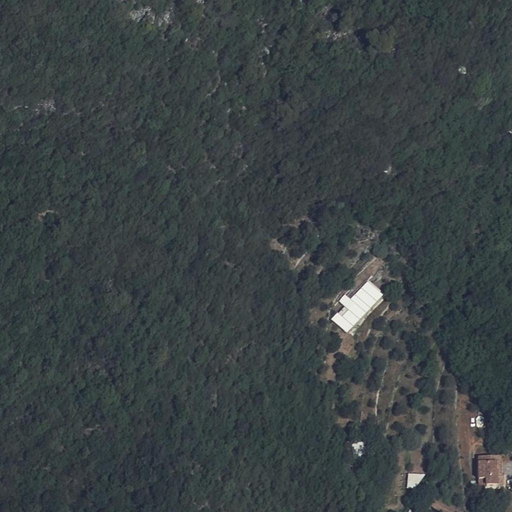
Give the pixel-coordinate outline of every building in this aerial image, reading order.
[(349,323),(380,292),(369,281),(351,299),(333,317),(339,322),(344,317),(349,323)] [(333,317),(351,299),(351,298),(331,318),(345,332),(382,294),(380,292),(349,323),(344,317),(339,322),(333,317)] [(343,447),(345,454),(354,451),(357,451),(355,444),(343,447)] [(358,466),(354,451),(345,454),(349,468),(358,466)] [(504,455),(478,455),(479,479),(504,479),(504,455)] [(409,487),(424,487),(424,474),(410,474),(409,487)]
